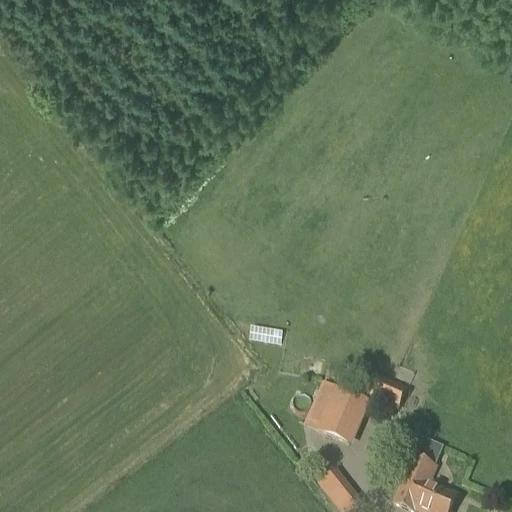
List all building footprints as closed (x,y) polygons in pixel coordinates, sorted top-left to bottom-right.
[(254,342),(285,341),(284,325),(253,327),(254,342)] [(375,378),(365,398),(365,399),(399,413),(408,392),(375,378)] [(352,451),(372,406),(322,385),(303,429),(352,451)] [(438,471),(435,470),(443,452),(423,444),(415,461),(414,460),(393,507),(404,511),(450,511),(456,500),(431,489),(438,471)] [(360,511),(352,501),(339,510),(340,511),(360,511)]
